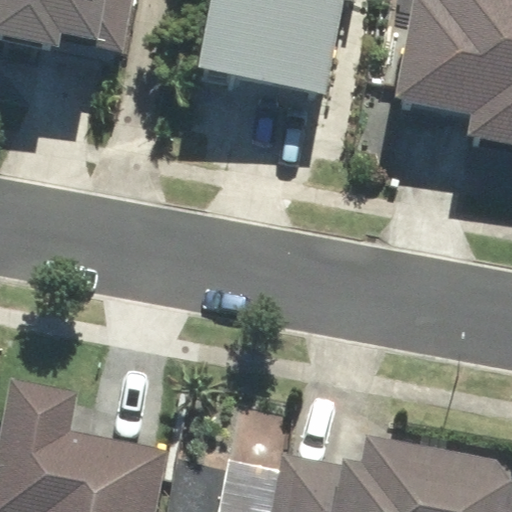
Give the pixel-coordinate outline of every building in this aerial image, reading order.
[(0,0),(0,34),(5,35),(3,51),(74,61),(76,45),(134,52),(141,0),(0,0)] [(339,102),(354,0),(222,0),(210,82),(339,102)] [(511,0),(450,0),(449,7),(429,3),(409,114),(479,127),(475,150),(511,156),(511,0)] [(159,511),(170,453),(77,437),(84,395),(15,383),(0,470),(0,511),(159,511)] [(289,458),(279,511),(511,511),(511,474),(507,467),(378,444),(373,473),(289,458)]
